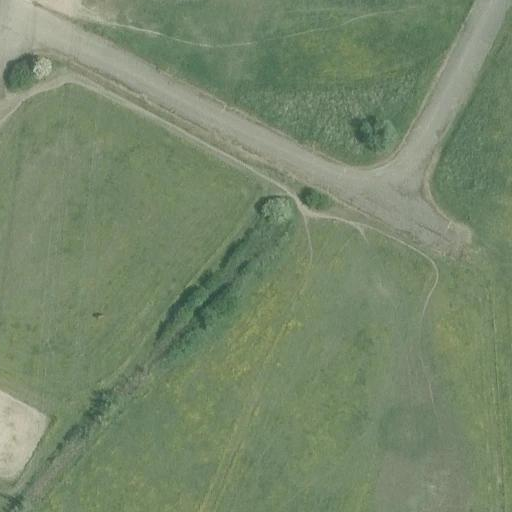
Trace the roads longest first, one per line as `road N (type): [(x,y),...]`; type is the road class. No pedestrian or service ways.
road 1 (track): [(372,200),(10,21),(0,42)]
road 2 (track): [(457,246),(372,200),(425,142),(498,0)]
